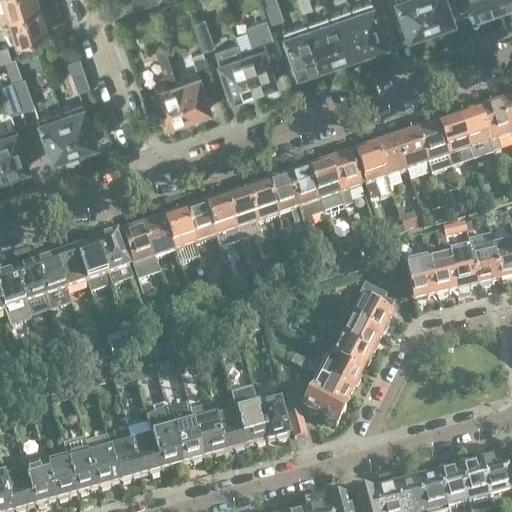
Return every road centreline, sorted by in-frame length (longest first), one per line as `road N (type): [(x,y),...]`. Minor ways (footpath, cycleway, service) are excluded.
road 1 (residential): [(145,180),(511,56)]
road 2 (residential): [(507,317),(420,341),(368,437),(371,455)]
road 3 (residential): [(169,511),(371,455)]
road 4 (residential): [(145,180),(83,0)]
road 5 (residential): [(0,229),(145,180)]
road 6 (residential): [(371,455),(511,415)]
